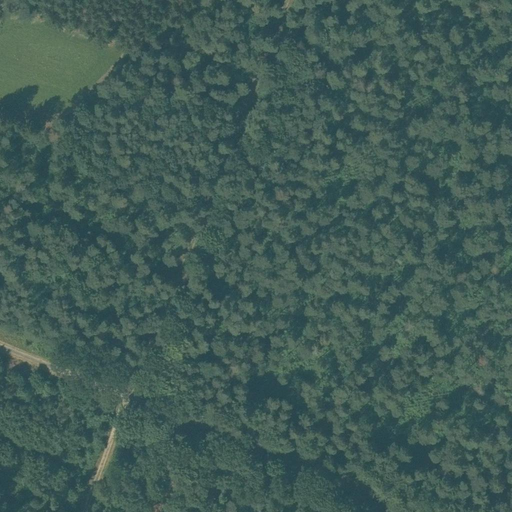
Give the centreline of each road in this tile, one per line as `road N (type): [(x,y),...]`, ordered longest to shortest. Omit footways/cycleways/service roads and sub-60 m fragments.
road 1 (track): [(132,396),(289,0)]
road 2 (track): [(428,511),(132,396)]
road 3 (track): [(125,27),(259,75)]
road 4 (track): [(132,396),(0,345)]
road 5 (track): [(88,511),(132,396)]
